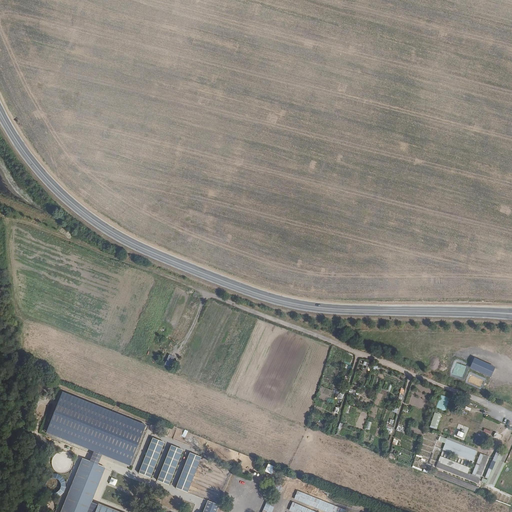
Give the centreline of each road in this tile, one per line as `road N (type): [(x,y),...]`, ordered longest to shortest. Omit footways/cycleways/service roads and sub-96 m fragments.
road 1 (secondary): [(0,110),(33,163),(72,203),(124,239),(207,275),(315,307),(511,314)]
road 2 (track): [(8,231),(25,222),(90,244),(488,404)]
